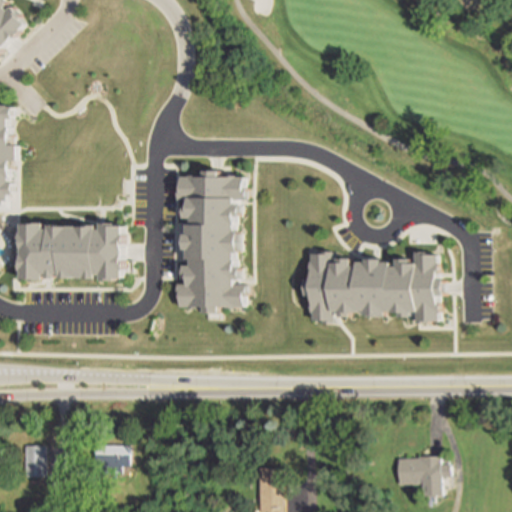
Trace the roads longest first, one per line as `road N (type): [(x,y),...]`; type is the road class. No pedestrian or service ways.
road 1 (tertiary): [(0,397),(289,385)]
road 2 (tertiary): [(289,385),(0,374)]
road 3 (tertiary): [(511,385),(289,385)]
